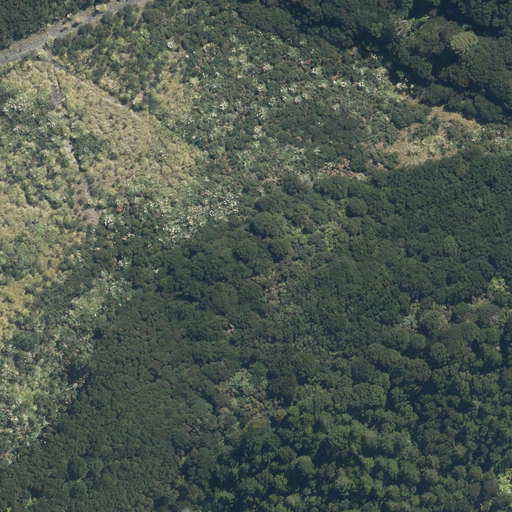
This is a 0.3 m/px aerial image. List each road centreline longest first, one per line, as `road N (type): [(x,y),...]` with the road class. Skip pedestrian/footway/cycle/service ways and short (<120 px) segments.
road 1 (track): [(271,0),(351,66),(511,117)]
road 2 (track): [(0,50),(123,0)]
